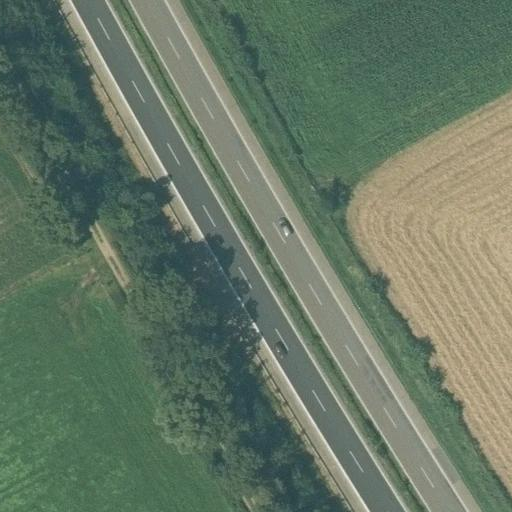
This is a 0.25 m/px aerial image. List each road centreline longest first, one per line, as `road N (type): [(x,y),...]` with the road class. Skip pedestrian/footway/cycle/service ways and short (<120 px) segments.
road 1 (motorway): [(451,511),(153,0)]
road 2 (motorway): [(92,0),(383,511)]
road 3 (track): [(252,511),(0,62)]
